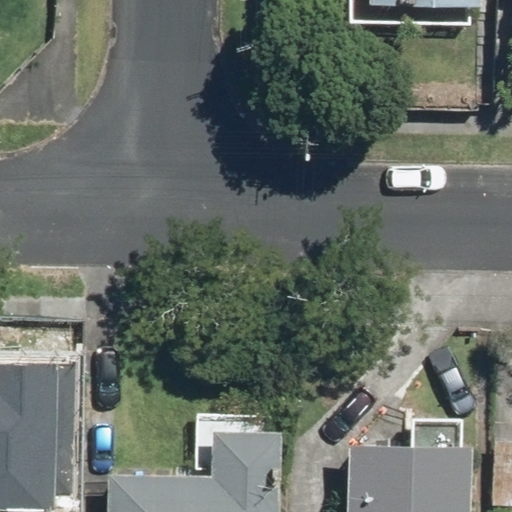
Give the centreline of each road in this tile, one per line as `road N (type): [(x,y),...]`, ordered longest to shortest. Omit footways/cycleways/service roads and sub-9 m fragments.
road 1 (residential): [(511,217),(164,210)]
road 2 (residential): [(168,0),(164,210)]
road 3 (residential): [(164,210),(0,209)]
